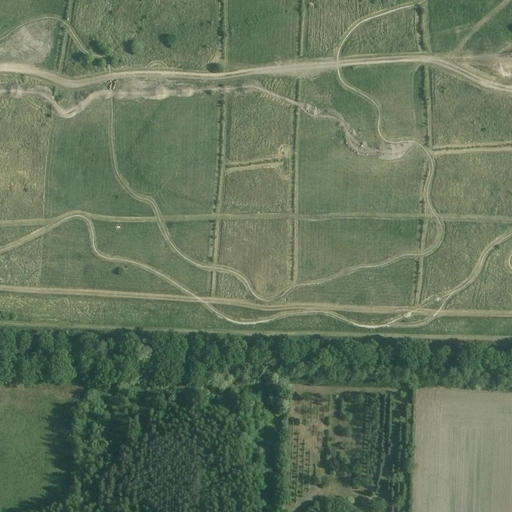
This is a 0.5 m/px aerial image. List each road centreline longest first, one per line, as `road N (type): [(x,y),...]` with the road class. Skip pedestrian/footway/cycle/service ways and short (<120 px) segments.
road 1 (track): [(511,335),(0,319)]
road 2 (track): [(511,355),(0,340)]
road 3 (track): [(0,287),(198,299)]
